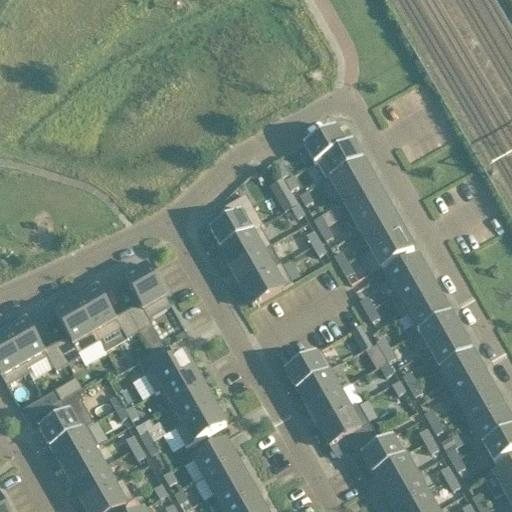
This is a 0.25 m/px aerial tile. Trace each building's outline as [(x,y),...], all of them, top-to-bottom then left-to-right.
[(315,167),(354,145),(354,144),(347,148),(337,130),(305,148),(315,167)] [(328,183),(364,162),(354,145),(315,167),(316,168),(319,166),(328,183)] [(364,162),(328,183),(329,184),(332,182),(341,199),(373,181),(364,164),(365,163),(364,162)] [(277,171),(283,181),(289,177),(284,167),(277,171)] [(292,194),(299,190),(293,180),(286,184),(292,194)] [(351,217),(383,198),(373,181),(341,199),(351,217)] [(301,199),(307,209),(314,205),(308,195),(301,199)] [(221,252),(264,228),(247,198),(221,213),(227,223),(211,232),(222,251),(221,252)] [(294,198),(280,206),(286,215),(292,212),(299,208),(296,202),(294,198)] [(383,198),(351,217),(362,234),(393,216),(383,198)] [(299,208),(292,212),(298,222),(305,218),(299,208)] [(372,252),(404,234),(393,216),(362,234),(372,252)] [(315,224),(321,234),(328,230),(322,220),(315,224)] [(265,228),(264,228),(221,252),(232,271),(272,248),(261,230),(265,228)] [(328,230),(321,234),(327,244),(334,240),(328,230)] [(372,252),(382,271),(414,253),(404,234),(372,252)] [(308,239),(314,249),(321,245),(315,235),(308,239)] [(327,256),(321,245),(314,249),(320,260),(327,256)] [(232,271),(242,290),(282,267),(272,249),(272,248),(232,271)] [(335,259),(341,269),(348,266),(342,255),(335,259)] [(398,297),(430,279),(418,259),(386,278),(398,297)] [(354,276),(348,266),(341,269),(347,280),(354,276)] [(140,307),(128,314),(140,335),(153,328),(149,322),(172,310),(148,268),(144,270),(142,267),(129,275),(130,278),(125,281),(140,307)] [(282,267),(242,290),(254,310),(294,287),(282,267)] [(430,279),(398,297),(408,316),(440,298),(430,279)] [(77,303),(101,345),(122,332),(128,342),(140,335),(128,314),(116,321),(99,291),(77,303)] [(440,298),(408,316),(419,336),(421,335),(420,334),(451,317),(451,316),(440,298)] [(361,304),(367,315),(374,311),(368,301),(361,304)] [(69,339),(57,346),(69,368),(82,361),(79,357),(101,345),(77,303),(55,315),(69,339)] [(374,311),(367,315),(373,325),(380,321),(374,311)] [(421,335),(431,353),(463,335),(452,315),(451,316),(451,317),(420,334),(421,335)] [(57,375),(69,368),(57,346),(45,353),(27,323),(7,335),(28,373),(49,361),(57,375)] [(30,377),(28,373),(7,335),(0,338),(0,375),(8,390),(30,377)] [(463,335),(431,353),(441,371),(440,372),(441,372),(474,354),(463,335)] [(373,350),(367,339),(358,345),(364,355),(373,350)] [(383,355),(390,351),(384,341),(378,345),(383,355)] [(390,351),(383,355),(389,366),(396,362),(390,351)] [(286,374),(297,393),(333,373),(321,353),(286,374)] [(483,373),(473,355),(474,354),(441,372),(451,391),(483,373)] [(145,378),(156,397),(196,374),(185,355),(145,378)] [(383,357),(372,363),(378,372),(381,370),(388,366),(383,357)] [(394,377),(388,366),(381,370),(387,381),(394,377)] [(333,374),(333,373),(297,393),(297,394),(298,393),(309,412),(340,393),(330,376),(333,374)] [(451,391),(462,410),(494,392),(483,373),(451,391)] [(206,392),(196,374),(156,397),(156,398),(160,395),(170,412),(206,392)] [(404,379),(410,390),(417,386),(411,376),(404,379)] [(62,405),(83,392),(77,382),(56,394),(62,405)] [(399,399),(406,395),(400,384),(393,388),(399,399)] [(417,386),(410,390),(416,400),(423,396),(417,386)] [(206,392),(170,412),(180,429),(176,431),(176,432),(216,409),(206,392)] [(473,429),(505,411),(494,392),(462,410),(473,429)] [(359,407),(350,411),(340,393),(309,412),(319,430),(359,407)] [(111,403),(117,413),(124,409),(118,399),(111,403)] [(56,422),(40,431),(51,451),(88,430),(95,426),(83,406),(82,407),(78,400),(62,409),(67,416),(56,422)] [(359,407),(319,430),(331,450),(349,440),(355,452),(377,439),(371,427),(359,407)] [(124,409),(117,413),(123,424),(130,420),(124,409)] [(227,428),(216,409),(176,432),(187,451),(227,428)] [(126,414),(132,424),(139,420),(133,410),(126,414)] [(483,448),(511,431),(511,423),(505,411),(473,429),(483,448)] [(426,417),(431,427),(438,423),(432,413),(426,417)] [(444,434),(438,423),(431,427),(437,438),(444,434)] [(88,430),(51,451),(51,452),(52,451),(63,469),(99,449),(88,430)] [(484,448),(485,448),(496,467),(511,457),(511,431),(483,448),(484,448)] [(420,437),(426,447),(433,443),(427,433),(420,437)] [(147,449),(154,445),(148,434),(141,439),(147,449)] [(133,454),(140,450),(134,439),(127,443),(133,454)] [(374,478),(375,477),(374,477),(406,458),(405,458),(394,439),(362,458),(374,478)] [(453,440),(442,446),(447,455),(454,451),(457,449),(453,440)] [(194,462),(205,480),(237,462),(226,443),(194,462)] [(433,443),(426,447),(432,457),(439,453),(433,443)] [(154,445),(147,449),(153,459),(160,455),(154,445)] [(74,488),(105,470),(95,452),(99,450),(99,449),(63,469),(74,488)] [(140,450),(133,454),(139,464),(146,460),(140,450)] [(447,455),(453,465),(460,461),(454,451),(447,455)] [(374,477),(375,477),(385,495),(417,477),(406,458),(374,477)] [(460,461),(453,465),(459,475),(466,471),(460,461)] [(205,480),(215,498),(247,480),(237,462),(205,480)] [(511,492),(511,466),(500,474),(495,476),(506,496),(511,492)] [(115,488),(105,470),(74,488),(84,507),(124,484),(124,483),(115,488)] [(448,484),(455,480),(449,470),(442,474),(448,484)] [(178,485),(172,475),(164,479),(171,489),(178,485)] [(385,495),(394,511),(399,511),(428,496),(417,477),(385,495)] [(215,498),(223,511),(231,511),(257,498),(247,480),(215,498)] [(455,480),(448,484),(454,495),(461,491),(455,480)] [(120,511),(135,503),(124,484),(84,507),(87,511),(120,511)] [(155,492),(161,503),(168,499),(162,488),(155,492)] [(175,497),(181,508),(188,504),(182,493),(175,497)] [(0,511),(8,511),(0,496),(0,511)] [(436,511),(428,496),(399,511),(436,511)] [(479,511),(486,508),(480,497),(473,501),(479,511)] [(265,511),(257,498),(231,511),(265,511)]
